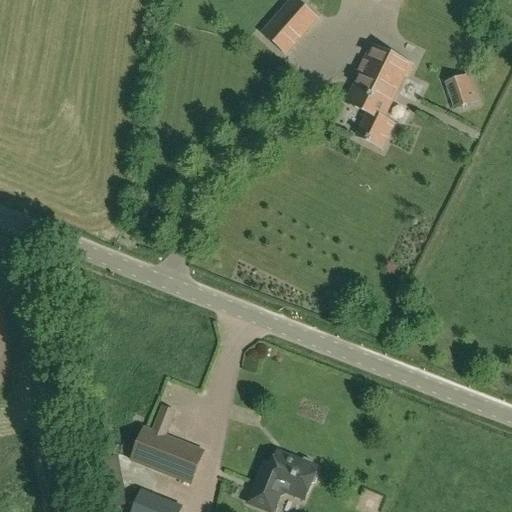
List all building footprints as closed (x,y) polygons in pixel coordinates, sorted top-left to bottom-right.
[(264,35),(287,56),(317,21),(294,1),(264,35)] [(361,77),(347,105),(369,116),(358,138),(381,150),(393,126),(382,121),(405,76),(407,77),(411,68),(372,48),(359,76),(361,77)] [(447,85),(456,110),(474,104),(466,79),(447,85)] [(204,452),(165,436),(174,413),(162,409),(153,431),(144,428),(131,461),(190,485),(204,452)] [(115,452),(98,454),(101,498),(118,497),(115,452)] [(286,495),(303,502),(310,486),(315,485),(318,477),(315,472),(317,469),(313,468),(312,463),(304,460),(300,463),(278,454),(272,468),(264,464),(248,504),(266,511),(272,511),(278,498),(286,495)] [(179,511),(182,507),(141,491),(132,511),(179,511)]
